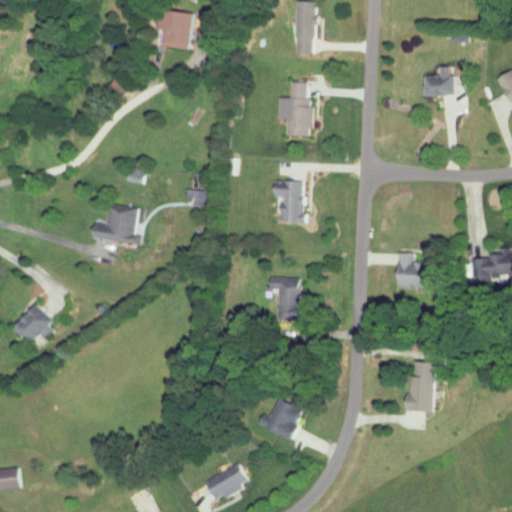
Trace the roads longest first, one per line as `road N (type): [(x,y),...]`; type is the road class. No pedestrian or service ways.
road 1 (residential): [(289,511),(328,476),(350,416),(373,0)]
road 2 (residential): [(368,164),(511,172)]
